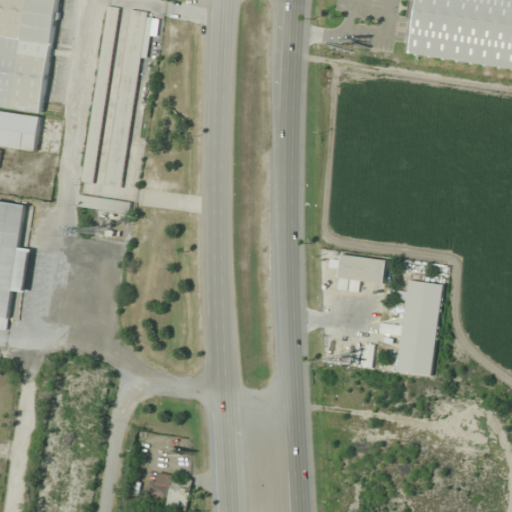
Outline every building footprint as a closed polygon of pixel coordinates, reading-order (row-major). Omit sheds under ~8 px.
[(58,0),(0,0),(0,105),(43,111),(58,0)] [(511,0),(416,0),(409,56),(511,68),(511,0)] [(83,182),(95,183),(119,8),(107,6),(83,182)] [(105,185),(124,188),(150,12),(131,10),(105,185)] [(0,145),(36,151),(41,115),(0,109),(0,145)] [(79,206),(129,214),(131,203),(80,194),(79,206)] [(28,207),(0,202),(0,329),(5,330),(11,292),(25,294),(32,251),(21,250),(28,207)] [(386,259),(341,254),(337,288),(346,289),(347,280),(373,283),(370,305),(380,306),(386,259)] [(398,371),(433,375),(443,284),(410,280),(408,291),(398,290),(397,299),(406,300),(398,371)] [(166,510),(178,511),(185,511),(192,479),(152,472),(147,501),(166,505),(166,510)]
